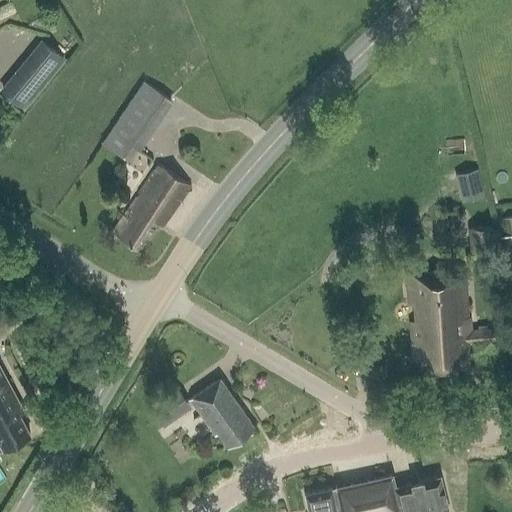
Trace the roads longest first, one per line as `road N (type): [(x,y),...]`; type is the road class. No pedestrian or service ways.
road 1 (secondary): [(156,301),(254,165),(420,0)]
road 2 (unclassified): [(388,441),(356,411),(156,301)]
road 3 (secondary): [(30,511),(156,301)]
road 4 (unclassified): [(210,511),(278,468),(388,441)]
road 5 (unclassified): [(156,301),(105,282),(0,212)]
road 6 (unclassified): [(388,441),(511,431)]
